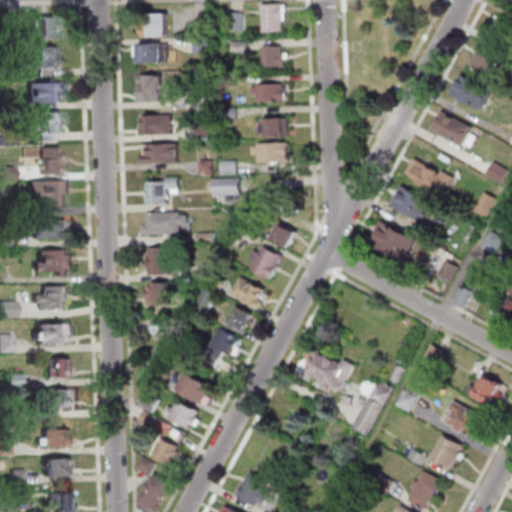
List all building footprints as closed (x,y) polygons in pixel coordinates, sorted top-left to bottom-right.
[(266,5),(286,4),(287,31),(266,31),(266,5)] [(145,37),(144,14),(170,14),(171,36),(145,37)] [(511,38),(498,30),(507,14),(511,16),(511,38)] [(232,30),(232,15),(247,15),(247,30),(232,30)] [(57,16),(29,16),(29,37),(57,37),(57,16)] [(195,21),(211,21),(211,35),(195,36),(195,21)] [(211,40),(211,54),(196,54),(196,40),(211,40)] [(250,52),(236,52),(236,42),(250,42),(250,52)] [(170,63),(144,63),(144,45),(169,44),(170,63)] [(21,66),(58,66),(58,45),(21,45),(21,66)] [(476,64),(488,45),(505,54),(494,74),(476,64)] [(288,53),(289,66),(267,67),(266,47),(285,47),(285,53),(288,53)] [(224,86),(224,74),(238,74),(239,86),(224,86)] [(484,109),(454,92),(464,74),(495,91),(484,109)] [(145,102),(145,76),(164,75),(164,102),(145,102)] [(64,101),(64,80),(25,80),(25,101),(64,101)] [(262,102),(261,95),(255,95),(255,87),(261,87),(261,85),(286,84),(286,88),(289,88),(289,102),(262,102)] [(239,118),(225,119),(225,109),(239,109),(239,118)] [(32,110),(32,139),(62,139),(62,110),(32,110)] [(446,110),(476,127),(473,132),(481,137),(475,147),(467,142),(466,144),(436,127),(446,110)] [(173,135),(147,135),(147,116),(173,115),(173,135)] [(267,140),(267,118),(292,118),(292,139),(267,140)] [(212,140),(198,141),(198,127),(211,127),(212,140)] [(262,162),(262,154),(256,154),(256,146),(262,146),(262,144),(292,143),(292,162),(262,162)] [(147,163),(146,145),(181,144),(181,163),(147,163)] [(38,172),(61,172),(61,146),(38,146),(38,172)] [(456,176),(447,193),(434,186),(434,187),(423,181),(424,179),(410,171),(418,158),(445,173),(446,170),(456,176)] [(202,161),(216,160),(216,175),(203,175),(202,161)] [(225,175),(225,161),(240,161),(240,174),(225,175)] [(497,162),(511,171),(505,183),(489,175),(497,162)] [(169,204),(151,204),(151,183),(170,182),(170,178),(182,177),(182,190),(169,190),(169,204)] [(67,179),(27,179),(27,206),(67,206),(67,179)] [(244,179),(244,195),(218,195),(217,179),(244,179)] [(406,185),(434,200),(427,212),(430,214),(427,220),(395,203),(406,185)] [(490,217),(478,210),(488,192),(500,199),(490,217)] [(146,225),(150,225),(150,213),(183,212),(183,215),(191,215),(191,233),(146,234),(146,225)] [(66,218),(32,218),(32,237),(66,237),(66,218)] [(385,219),(421,239),(409,261),(373,240),(385,219)] [(511,236),(501,231),(508,219),(511,221),(511,236)] [(291,247),(276,238),(284,224),(299,233),(291,247)] [(508,238),(499,254),(487,247),(496,231),(508,238)] [(201,243),(201,233),(217,233),(217,243),(201,243)] [(274,278),(255,268),(259,261),(253,258),(257,251),(263,254),(267,247),(286,257),(274,278)] [(172,274),(153,274),(152,248),(172,248),(172,260),(178,260),(178,269),(172,269),(172,274)] [(71,274),(71,249),(32,249),(32,274),(71,274)] [(443,274),(450,261),(462,268),(455,281),(443,274)] [(228,280),(221,291),(210,285),(217,273),(228,280)] [(236,293),(246,277),(268,290),(263,299),(265,300),(266,304),(264,306),(261,307),(236,293)] [(172,305),(156,306),(155,284),(172,283),(172,305)] [(31,285),(32,308),(67,308),(67,285),(31,285)] [(458,302),(467,285),(478,291),(468,308),(458,302)] [(207,288),(220,296),(208,316),(195,309),(207,288)] [(0,315),(16,315),(16,299),(0,299),(0,315)] [(248,330),(233,321),(242,305),(257,314),(248,330)] [(155,320),(169,319),(170,334),(156,334),(155,320)] [(70,322),(32,322),(32,342),(70,342),(70,322)] [(206,361),(224,329),(243,340),(239,346),(243,349),(239,355),(235,353),(234,355),(227,351),(218,368),(206,361)] [(0,350),(11,350),(11,333),(0,333),(0,350)] [(428,357),(435,345),(447,351),(440,364),(428,357)] [(340,388),(309,370),(321,350),(346,364),(348,359),(358,365),(345,388),(342,386),(340,388)] [(70,357),(45,357),(45,376),(70,376),(70,357)] [(408,369),(400,382),(394,378),(401,365),(408,369)] [(173,375),(165,390),(155,384),(163,370),(173,375)] [(213,406),(183,389),(192,372),(218,386),(213,395),(218,398),(213,406)] [(471,392),(475,385),(482,389),(491,375),(506,383),(494,404),(471,392)] [(357,426),(373,397),(366,393),(365,389),(366,385),(369,382),(373,381),(382,386),(385,382),(397,389),(371,434),(357,426)] [(47,407),(70,407),(70,388),(47,388),(47,407)] [(413,411),(402,405),(410,390),(421,397),(413,411)] [(150,394),(163,401),(156,413),(144,406),(150,394)] [(484,439),(450,420),(455,410),(454,410),(460,400),(494,420),(484,439)] [(172,418),(182,401),(201,412),(198,417),(201,418),(197,425),(194,424),(191,429),(172,418)] [(148,411),(159,418),(154,428),(142,421),(148,411)] [(73,427),(37,427),(37,446),(73,446),(73,427)] [(435,459),(448,435),(466,445),(452,469),(435,459)] [(172,464),(157,455),(167,439),(182,447),(180,451),(182,452),(179,457),(178,457),(176,460),(175,460),(172,464)] [(412,458),(417,449),(431,457),(426,466),(412,458)] [(159,463),(152,474),(140,467),(147,456),(159,463)] [(42,457),(42,475),(73,475),(73,457),(42,457)] [(430,508),(414,499),(430,470),(447,480),(438,497),(437,497),(430,508)] [(254,472),(271,481),(265,491),(271,495),(266,503),(260,500),(257,505),(240,495),(254,472)] [(398,481),(390,494),(375,485),(383,472),(398,481)] [(159,474),(176,483),(161,510),(144,500),(159,474)] [(74,491),(55,491),(55,511),(74,511),(74,491)] [(415,511),(408,502),(395,511),(415,511)]
